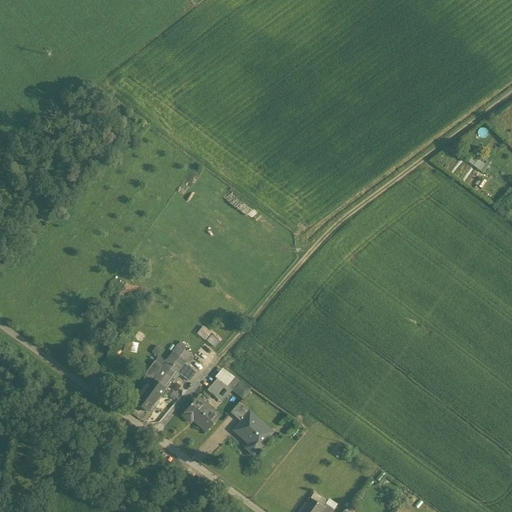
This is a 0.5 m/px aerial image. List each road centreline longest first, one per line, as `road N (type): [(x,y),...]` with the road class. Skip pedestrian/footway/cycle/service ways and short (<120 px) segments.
road 1 (track): [(511,93),(333,228),(222,354)]
road 2 (unclassified): [(0,326),(153,436)]
road 3 (unclassified): [(153,436),(258,511)]
